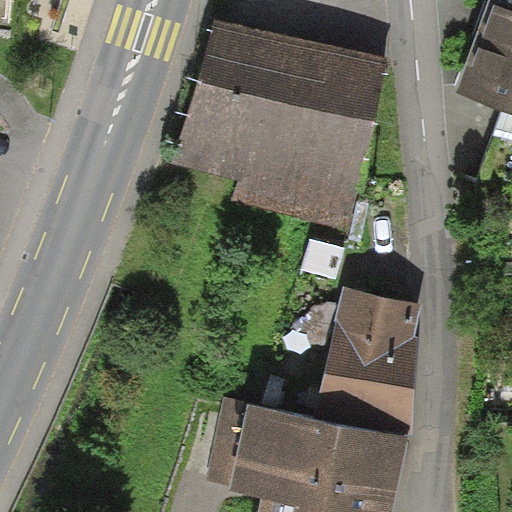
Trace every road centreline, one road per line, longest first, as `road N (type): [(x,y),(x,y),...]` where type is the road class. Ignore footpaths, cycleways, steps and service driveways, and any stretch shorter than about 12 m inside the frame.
road 1 (residential): [(411,0),(439,382),(428,511)]
road 2 (tertiary): [(0,411),(88,190),(148,0)]
